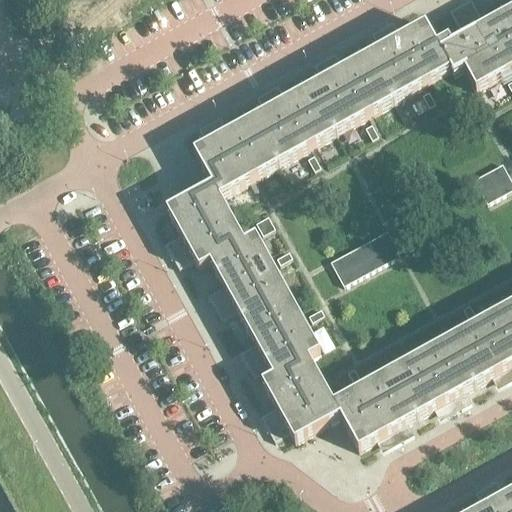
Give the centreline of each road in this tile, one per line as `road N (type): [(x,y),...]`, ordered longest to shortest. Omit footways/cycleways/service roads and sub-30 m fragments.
road 1 (residential): [(260,465),(219,491),(193,489),(33,200)]
road 2 (residential): [(91,167),(396,0)]
road 3 (residential): [(91,167),(260,465)]
road 4 (residential): [(80,511),(0,363)]
road 5 (residential): [(388,501),(420,507),(511,457)]
road 6 (residential): [(511,404),(399,466)]
